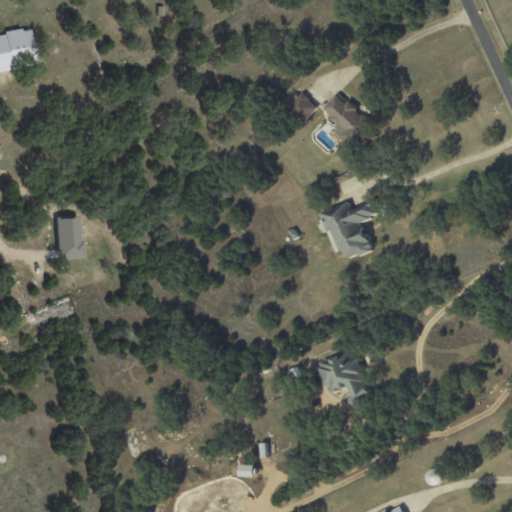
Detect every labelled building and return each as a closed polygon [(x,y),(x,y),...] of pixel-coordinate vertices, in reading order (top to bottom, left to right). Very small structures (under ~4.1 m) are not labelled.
[(0,70),(36,65),(30,28),(0,32),(0,70)] [(318,108),(303,93),(291,105),(305,120),(318,108)] [(367,119),(348,102),(347,104),(336,94),(323,108),(337,120),(331,126),(347,141),(367,119)] [(373,252),(372,245),(360,223),(362,222),(378,214),(372,204),(372,201),(360,207),(357,208),(351,211),(349,202),(344,203),(334,208),(329,209),(321,213),(323,218),(345,258),(373,252)] [(81,257),(80,217),(55,217),(57,258),(81,257)] [(317,363),(330,395),(348,388),(356,407),(374,399),(354,348),(317,363)]
